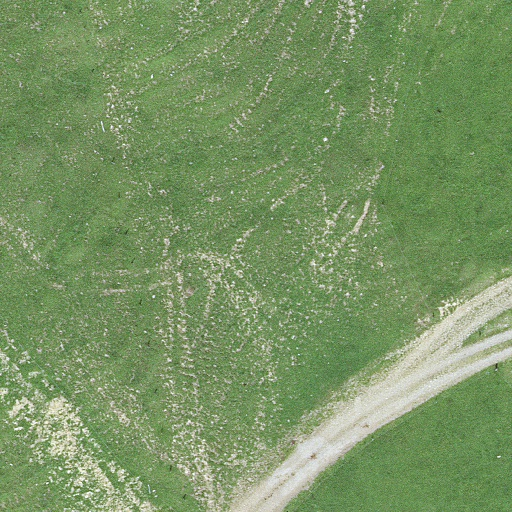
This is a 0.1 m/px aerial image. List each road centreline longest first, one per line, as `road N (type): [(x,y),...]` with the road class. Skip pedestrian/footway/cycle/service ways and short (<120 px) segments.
road 1 (track): [(511,343),(381,402),(249,511)]
road 2 (track): [(381,402),(495,300),(511,295)]
